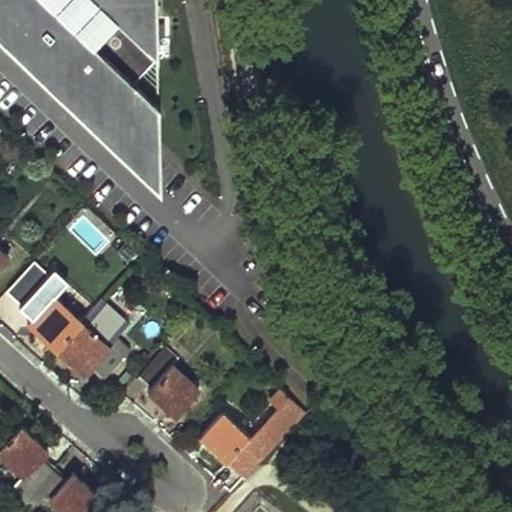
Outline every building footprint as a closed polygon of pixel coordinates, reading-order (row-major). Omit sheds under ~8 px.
[(0,0),(0,31),(154,178),(157,0),(0,0)] [(98,255),(119,234),(86,201),(64,222),(98,255)] [(34,311),(26,319),(54,345),(80,317),(52,291),(59,284),(46,271),(20,299),(30,307),(34,311)] [(3,291),(0,294),(0,316),(15,329),(29,311),(3,291)] [(110,320),(95,305),(82,319),(80,317),(54,345),(76,365),(83,372),(91,364),(104,375),(130,346),(106,325),(110,320)] [(136,375),(149,385),(145,390),(157,400),(173,414),(197,387),(170,362),(175,357),(163,346),(136,375)] [(209,446),(242,476),(303,410),(279,387),(267,399),(276,407),(250,436),(221,411),(198,436),(209,446)] [(0,445),(0,456),(21,475),(1,496),(16,508),(51,468),(39,456),(46,448),(30,434),(19,424),(0,445)] [(51,468),(16,508),(20,511),(35,511),(47,499),(61,511),(84,511),(99,496),(95,493),(72,471),(63,479),(51,468)]
